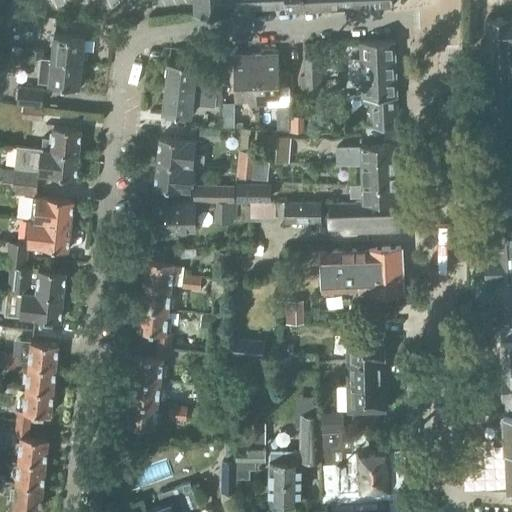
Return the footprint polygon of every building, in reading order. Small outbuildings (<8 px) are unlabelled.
[(196,0),(197,13),(232,11),(231,7),(288,5),(288,9),(396,4),(395,0),(196,0)] [(511,38),(511,16),(488,17),(489,43),(483,43),(484,55),(494,54),(494,59),(511,58),(511,52),(511,38)] [(56,32),(53,56),(84,59),(87,35),(56,32)] [(364,95),(367,95),(399,94),(396,38),(362,39),(364,95)] [(32,46),(32,54),(43,55),(44,47),(32,46)] [(221,62),(223,49),(199,47),(198,59),(221,62)] [(258,53),(260,101),(269,100),(269,95),(282,94),(281,52),(258,53)] [(251,101),(260,101),(258,53),(236,54),(237,96),(251,96),(251,101)] [(494,54),(484,55),(484,72),(511,71),(511,58),(494,59),(494,54)] [(84,59),(53,56),(43,55),(41,80),(82,85),(84,59)] [(308,95),(323,94),(322,56),(306,56),(308,95)] [(166,87),(195,89),(205,90),(219,92),(220,82),(196,80),(198,63),(168,60),(166,87)] [(491,83),(491,90),(511,88),(511,71),(484,72),(485,84),(491,83)] [(45,87),(21,85),(19,101),(43,103),(45,87)] [(195,89),(166,87),(163,111),(192,114),(195,89)] [(511,88),(491,90),(492,111),(511,110),(511,88)] [(399,94),(367,95),(367,103),(372,103),(373,123),(400,122),(399,94)] [(236,102),(224,102),(223,126),(235,126),(236,102)] [(290,117),(290,103),(277,104),(277,128),(290,128),(290,117)] [(45,106),(26,104),(24,116),(44,118),(45,106)] [(511,110),(492,111),(493,132),(511,130),(511,110)] [(43,146),(81,150),(83,126),(56,123),(54,137),(44,136),(43,146)] [(218,138),(219,126),(201,126),(201,138),(218,138)] [(158,160),(204,164),(205,153),(196,152),(197,139),(188,138),(161,135),(158,160)] [(398,141),(364,143),(364,144),(340,144),(340,161),(364,160),(364,161),(399,160),(398,141)] [(81,150),(43,146),(43,147),(21,145),(19,165),(51,168),(51,172),(78,175),(81,150)] [(239,149),(239,157),(254,159),(255,151),(239,149)] [(238,166),(253,168),(254,159),(239,157),(238,166)] [(204,166),(204,164),(158,160),(156,185),(192,188),(194,165),(204,166)] [(364,161),(365,181),(399,180),(399,160),(364,161)] [(511,164),(495,165),(496,197),(511,196),(511,164)] [(252,177),(253,168),(238,166),(237,175),(252,177)] [(18,169),(1,167),(0,175),(0,179),(17,181),(37,183),(39,171),(18,169)] [(399,180),(365,181),(365,183),(350,183),(351,196),(366,195),(366,200),(400,198),(399,180)] [(37,183),(17,181),(16,192),(36,194),(36,193),(37,183)] [(216,201),(232,201),(234,201),(235,184),(195,183),(194,200),(216,201)] [(238,183),(238,197),(274,197),(274,183),(238,183)] [(35,218),(73,222),(76,197),(36,193),(36,194),(37,194),(35,218)] [(366,200),(330,201),(330,212),(322,212),(322,221),(316,221),(316,224),(331,224),(349,224),(349,230),(401,228),(400,198),(366,200)] [(322,212),(322,200),(285,199),(285,221),(316,221),(322,221),(322,212)] [(157,229),(196,229),(196,200),(156,201),(157,229)] [(232,201),(216,201),(215,222),(231,222),(232,201)] [(276,221),(276,201),(252,201),(251,220),(276,221)] [(498,232),(511,231),(511,209),(497,210),(498,232)] [(30,217),(27,242),(30,242),(70,247),(73,222),(35,218),(30,217)] [(511,231),(498,232),(499,254),(487,255),(488,279),(499,278),(501,324),(511,323),(511,231)] [(30,242),(27,242),(0,239),(0,250),(9,251),(29,253),(30,242)] [(403,244),(371,245),(373,289),(404,288),(403,244)] [(373,289),(371,245),(323,246),(324,272),(315,273),(315,287),(358,285),(358,294),(373,294),(373,289)] [(174,256),(197,256),(197,246),(174,247),(174,256)] [(10,287),(38,290),(65,293),(68,269),(28,264),(29,253),(9,251),(8,262),(13,263),(10,287)] [(144,281),(172,285),(174,260),(147,257),(144,281)] [(183,287),(192,288),(193,273),(184,272),(183,287)] [(193,273),(192,288),(201,289),(202,274),(193,273)] [(142,303),(169,307),(172,285),(144,281),(142,303)] [(65,293),(38,290),(35,315),(63,318),(65,293)] [(304,322),(303,299),(286,300),(286,323),(304,322)] [(166,331),(169,307),(142,303),(139,328),(159,330),(158,340),(171,341),(172,331),(166,331)] [(350,358),(382,357),(385,357),(384,332),(363,332),(362,330),(355,330),(353,332),(349,332),(350,358)] [(20,353),(19,362),(29,363),(57,366),(59,342),(18,337),(16,339),(14,353),(20,353)] [(264,340),(232,337),(230,354),(263,357),(264,340)] [(511,342),(502,343),(503,374),(511,373),(511,342)] [(171,346),(158,345),(157,354),(137,352),(134,377),(161,380),(164,356),(170,356),(171,346)] [(11,352),(2,352),(1,365),(9,366),(11,352)] [(18,367),(19,362),(20,353),(14,353),(11,352),(9,366),(18,367)] [(382,357),(350,358),(350,383),(385,382),(385,381),(382,381),(382,357)] [(27,387),(54,390),(57,366),(29,363),(27,387)] [(511,373),(503,374),(504,400),(506,400),(506,412),(511,412),(511,373)] [(161,380),(134,377),(131,398),(158,402),(161,380)] [(385,382),(350,383),(350,407),(355,407),(356,410),(363,410),(365,407),(385,407),(385,382)] [(54,390),(27,387),(24,409),(19,409),(18,419),(31,420),(32,410),(52,412),(54,390)] [(158,402),(131,398),(129,423),(156,426),(158,402)] [(168,417),(177,418),(178,405),(169,404),(168,417)] [(188,406),(178,405),(177,418),(186,419),(188,406)] [(302,456),(322,456),(322,429),(321,414),(302,416),(302,449),(271,448),(270,498),(272,498),(272,504),(275,507),(281,507),(284,504),(285,498),(302,498),(302,456)] [(326,417),(326,429),(337,428),(337,417),(326,417)] [(236,458),(236,475),(250,474),(250,466),(256,466),(256,459),(265,458),(264,445),(266,422),(238,422),(237,446),(237,458),(236,458)] [(19,457),(47,460),(49,436),(29,434),(30,425),(17,424),(16,433),(22,434),(22,436),(13,435),(12,448),(20,449),(19,457)] [(322,429),(322,456),(323,498),(328,498),(328,501),(379,497),(380,506),(388,505),(388,497),(406,495),(407,446),(369,447),(368,429),(337,430),(337,428),(326,429),(322,429)] [(17,481),(44,484),(47,460),(19,457),(17,481)] [(237,488),(236,475),(236,458),(221,459),(223,488),(237,488)] [(17,481),(6,480),(5,488),(5,493),(15,494),(13,511),(27,511),(28,506),(42,507),(44,484),(17,481)] [(190,480),(159,492),(163,503),(148,509),(149,511),(180,511),(180,510),(199,503),(195,492),(190,480)]
